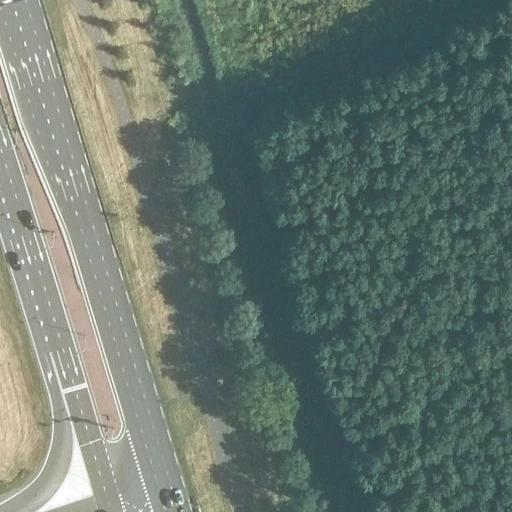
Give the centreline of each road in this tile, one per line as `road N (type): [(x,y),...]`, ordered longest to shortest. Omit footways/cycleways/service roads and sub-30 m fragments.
road 1 (primary): [(174,502),(11,0)]
road 2 (primary): [(0,151),(102,487)]
